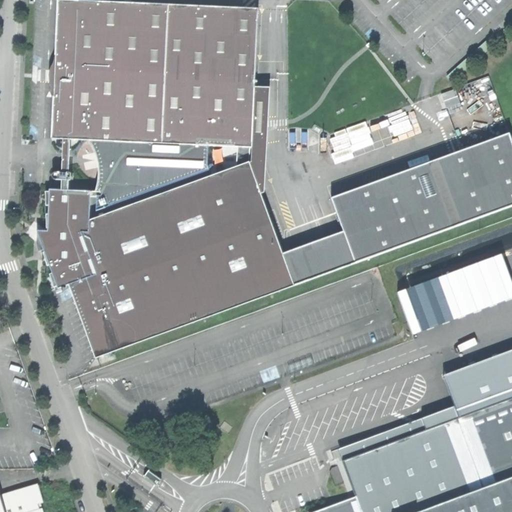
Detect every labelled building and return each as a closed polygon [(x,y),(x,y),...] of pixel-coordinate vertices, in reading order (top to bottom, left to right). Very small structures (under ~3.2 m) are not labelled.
[(170,4),(77,0),(59,0),(58,69),(52,69),(52,80),(57,80),(56,96),(54,137),(94,139),(165,142),(170,4)] [(259,7),(170,4),(165,142),(253,146),(256,85),(259,7)] [(418,41),(434,61),(475,29),(459,9),(418,41)] [(272,85),(256,85),(253,146),(253,158),(239,165),(262,191),(266,186),(272,85)] [(332,196),(356,260),(511,202),(511,138),(509,130),(332,196)] [(253,158),(253,146),(165,142),(94,139),(103,152),(106,186),(99,190),(53,188),(50,229),(40,243),(47,248),(61,286),(73,281),(100,353),(283,285),(284,253),(262,191),(239,165),(253,158)] [(55,178),(77,178),(77,170),(55,170),(55,178)] [(341,232),(284,253),(283,285),(351,260),(341,232)] [(424,330),(455,320),(454,285),(451,285),(462,281),(463,289),(466,289),(466,278),(462,278),(462,269),(460,269),(443,274),(452,273),(410,286),(424,330)] [(474,286),(479,301),(490,297),(485,282),(474,286)] [(307,511),(391,511),(511,468),(511,395),(341,458),(354,494),(307,511)] [(511,468),(391,511),(406,511),(511,473),(511,468)] [(333,473),(337,483),(345,480),(341,470),(333,473)] [(511,511),(511,473),(406,511),(511,511)] [(0,500),(38,489),(36,482),(0,493),(0,500)] [(0,500),(0,511),(42,511),(41,506),(37,508),(35,502),(42,500),(38,489),(0,500)]
